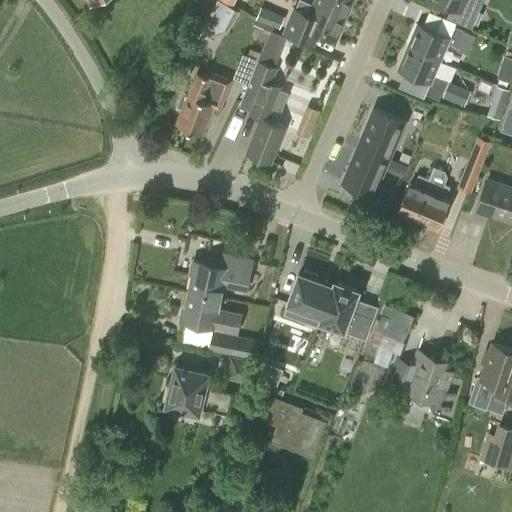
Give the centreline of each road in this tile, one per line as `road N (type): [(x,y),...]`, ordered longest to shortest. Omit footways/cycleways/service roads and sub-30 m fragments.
road 1 (track): [(58,511),(102,290),(105,181)]
road 2 (residential): [(294,215),(385,0)]
road 3 (unclassified): [(511,297),(294,215)]
road 4 (unclassified): [(134,175),(95,80),(41,0)]
road 5 (unclassified): [(294,215),(222,188),(134,175)]
road 6 (unclassified): [(0,207),(134,175)]
